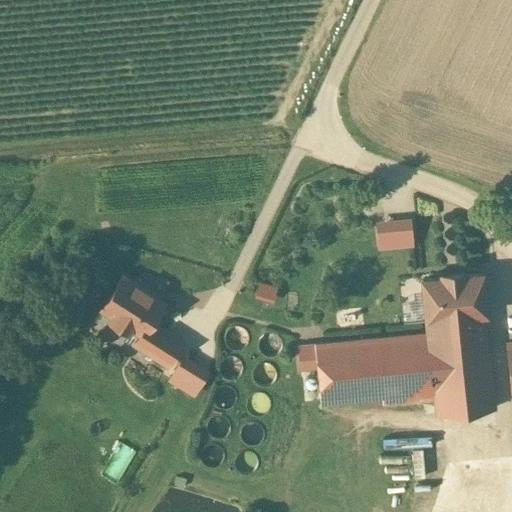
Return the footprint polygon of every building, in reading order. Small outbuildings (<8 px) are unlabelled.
[(133,280),(121,272),(97,309),(109,316),(110,321),(126,332),(129,328),(137,334),(139,331),(149,315),(153,318),(164,301),(152,293),(154,291),(134,278),(133,280)] [(481,276),(422,281),(426,319),(483,314),(485,313),(481,276)] [(483,314),(426,319),(435,397),(437,414),(493,408),(483,314)] [(153,318),(149,315),(139,331),(137,334),(130,344),(167,368),(186,340),(153,318)] [(428,332),(314,343),(320,400),(382,395),(382,402),(435,397),(428,332)] [(182,354),(166,379),(193,395),(208,370),(182,354)] [(403,457),(429,456),(427,434),(380,436),(380,445),(402,444),(403,457)]
